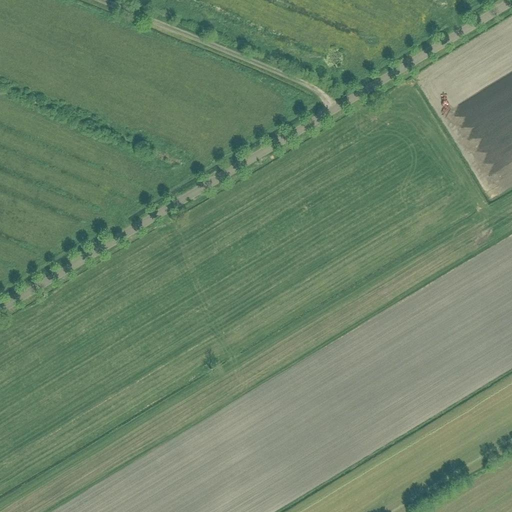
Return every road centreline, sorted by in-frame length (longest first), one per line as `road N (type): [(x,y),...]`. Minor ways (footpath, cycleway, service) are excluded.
road 1 (unclassified): [(511,0),(0,310)]
road 2 (track): [(101,0),(290,78),(331,109)]
